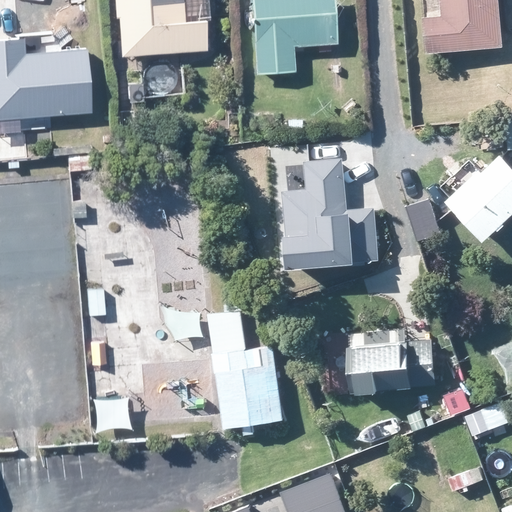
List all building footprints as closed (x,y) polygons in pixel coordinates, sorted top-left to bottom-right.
[(109,0),(111,15),(115,14),(118,56),(201,50),(198,19),(204,19),(202,0),(109,0)] [(291,70),(290,52),(289,46),(334,42),(330,0),(247,0),(253,73),(291,70)] [(502,46),(500,33),(498,0),(439,0),(441,15),(425,16),(422,16),(425,52),(502,46)] [(82,47),(58,49),(18,51),(17,37),(11,37),(0,38),(0,117),(8,117),(86,111),(82,47)] [(141,101),(141,97),(141,83),(126,84),(127,102),(132,102),(141,101)] [(132,113),(118,113),(119,133),(133,133),(132,113)] [(303,119),(291,118),(291,130),(303,130),(303,119)] [(282,191),(288,267),(381,260),(377,207),(343,210),(339,153),(305,156),(307,189),(282,191)] [(77,155),(66,154),(67,169),(78,169),(77,155)] [(444,200),(482,240),(511,211),(511,167),(499,154),(479,174),(475,171),(459,187),(447,198),(444,200)] [(405,207),(416,241),(440,232),(430,199),(427,200),(405,207)] [(241,309),(245,309),(245,287),(224,288),(225,310),(241,309)] [(296,314),(313,305),(308,296),(291,305),(296,314)] [(350,391),(434,383),(430,337),(405,340),(404,327),(352,332),(353,345),(346,346),(350,391)] [(275,364),(273,353),(272,345),(245,349),(245,347),(213,351),(213,358),(222,426),(242,423),(243,434),(253,432),(251,422),(282,418),(275,364)] [(468,385),(442,394),(451,417),(477,408),(468,385)] [(461,487),(465,485),(482,478),(478,467),(456,475),(461,487)] [(349,511),(335,472),(281,491),(288,511),(349,511)]
